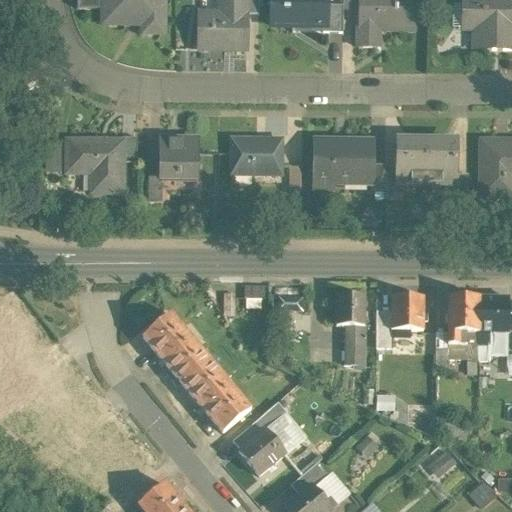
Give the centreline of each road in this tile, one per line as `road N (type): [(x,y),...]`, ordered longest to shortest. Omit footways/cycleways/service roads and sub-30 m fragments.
road 1 (residential): [(49,0),(67,53),(108,85),(137,92),(511,99)]
road 2 (secondary): [(511,264),(0,261)]
road 3 (residential): [(231,511),(128,391),(104,331)]
